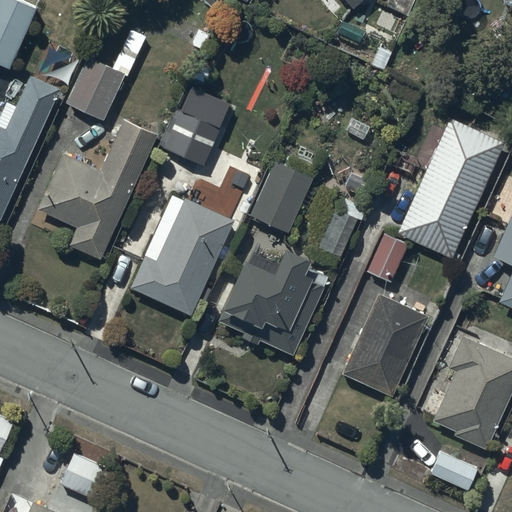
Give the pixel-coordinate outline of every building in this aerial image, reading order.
[(37,2),(32,0),(0,0),(0,58),(9,63),(37,2)] [(88,51),(66,97),(104,114),(125,70),(128,72),(147,31),(131,24),(113,62),(88,51)] [(0,212),(0,213),(61,82),(31,69),(17,100),(6,95),(0,108),(0,212)] [(193,81),(164,142),(204,160),(221,124),(219,123),(230,99),(193,81)] [(433,122),(414,162),(425,167),(397,228),(452,254),(505,138),(490,131),(493,125),(478,118),(475,124),(450,112),(443,126),(433,122)] [(63,147),(37,203),(77,222),(69,239),(101,253),(158,128),(125,113),(102,165),(63,147)] [(275,154),(249,210),(288,228),(314,173),(275,154)] [(334,203),(318,240),(341,251),(357,214),(363,217),(379,180),(364,173),(353,198),(346,194),(341,206),(334,203)] [(172,187),(129,282),(191,310),(234,215),(172,187)] [(511,207),(492,250),(511,259),(511,266),(499,295),(511,300),(511,207)] [(409,239),(384,229),(368,267),(392,277),(409,239)] [(245,248),(222,298),(227,300),(220,316),(243,327),(242,330),(258,338),(259,333),(293,349),(325,278),(311,272),(313,267),(305,264),(312,249),(286,238),(275,262),(245,248)] [(378,287),(341,367),(393,391),(430,310),(378,287)] [(511,351),(461,329),(447,362),(455,365),(433,417),(456,426),(455,430),(487,444),(511,385),(511,351)] [(0,447),(14,416),(0,409),(0,447)] [(477,463),(439,447),(430,467),(468,484),(477,463)] [(109,464),(74,448),(59,479),(94,495),(109,464)] [(72,511),(31,494),(29,499),(17,494),(9,511),(72,511)]
